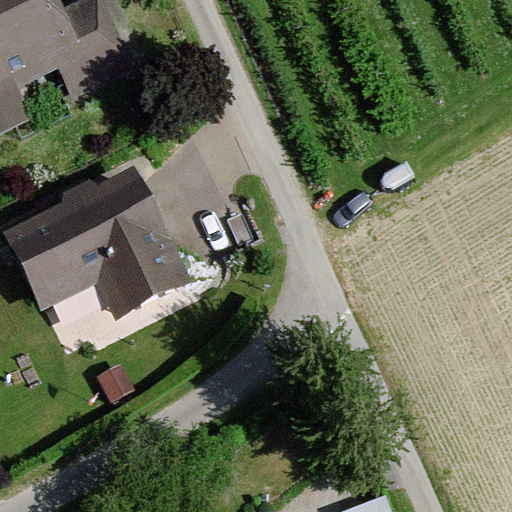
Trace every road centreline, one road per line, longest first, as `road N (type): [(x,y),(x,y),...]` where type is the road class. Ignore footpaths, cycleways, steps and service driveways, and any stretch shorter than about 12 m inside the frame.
road 1 (residential): [(425,511),(192,0)]
road 2 (track): [(310,255),(394,180),(511,113)]
